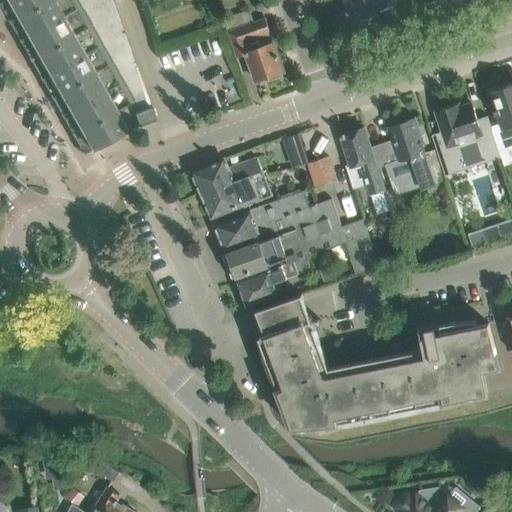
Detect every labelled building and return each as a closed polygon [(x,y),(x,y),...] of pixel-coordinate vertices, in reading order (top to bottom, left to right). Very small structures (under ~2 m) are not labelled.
[(0,0),(0,7),(7,20),(50,97),(83,154),(126,129),(155,119),(113,0),(0,0)] [(223,19),(227,32),(236,58),(246,54),(256,81),(269,76),(270,80),(281,76),(280,72),(283,71),(265,19),(254,22),(250,12),(248,13),(247,10),(223,19)] [(495,111),(496,114),(500,112),(505,127),(511,124),(511,84),(492,92),(498,109),(495,111)] [(459,147),(476,141),(483,161),(501,155),(488,114),(477,118),(472,104),(459,109),(457,104),(436,111),(443,130),(435,133),(448,173),(466,167),(459,147)] [(414,119),(389,127),(396,146),(401,160),(412,157),(416,170),(423,188),(435,184),(420,138),(414,119)] [(341,135),(347,155),(351,166),(361,163),(371,193),(377,213),(391,209),(365,132),(358,134),(357,130),(341,135)] [(301,147),(291,151),(295,162),(305,158),(301,147)] [(328,156),(317,159),(325,183),(336,179),(328,156)] [(223,159),(193,171),(204,196),(234,183),(262,171),(257,157),(228,168),(223,159)] [(234,183),(204,196),(212,216),(243,202),(245,207),(272,196),(262,171),(234,183)] [(248,213),(217,225),(226,248),(232,245),(262,233),(263,237),(265,240),(292,231),(287,215),(312,206),(306,190),(247,209),(248,213)] [(260,243),(228,255),(234,269),(229,271),(232,278),(250,270),(286,258),(288,262),(293,260),(306,255),(307,257),(328,249),(345,243),(368,235),(363,220),(341,228),(331,199),(312,206),(287,215),(292,231),(260,243)] [(483,221),(488,235),(511,226),(511,212),(509,205),(495,210),(497,216),(483,221)] [(483,228),(468,233),(473,248),(488,243),(483,228)] [(368,235),(345,243),(355,274),(378,266),(368,235)] [(243,292),(239,294),(243,305),(289,290),(285,279),(298,274),(293,260),(288,262),(260,272),(241,279),(244,287),(240,288),(241,290),(242,290),(243,292)] [(324,282),(335,278),(331,267),(320,271),(324,282)] [(511,317),(511,318),(506,319),(507,325),(496,327),(494,322),(489,324),(489,323),(477,325),(476,320),(464,321),(453,322),(435,325),(419,329),(423,349),(329,368),(306,307),(302,294),(256,310),(261,323),(266,335),(259,337),(265,355),(267,355),(267,354),(271,353),(275,362),(270,363),(270,362),(268,363),(275,381),(277,381),(277,380),(281,379),(284,387),(280,389),(280,388),(278,389),(283,404),(285,403),(289,401),(292,409),(288,411),(288,410),(286,411),(292,426),(311,426),(311,424),(310,424),(310,419),(318,418),(319,424),(318,424),(318,425),(319,428),(338,424),(338,423),(337,423),(336,418),(345,416),(346,421),(346,423),(365,419),(365,417),(364,417),(363,413),(372,411),(373,416),(373,417),(393,413),(401,411),(401,412),(420,408),(428,406),(459,400),(459,398),(466,396),(466,397),(487,393),(487,392),(511,387),(511,317)] [(59,457),(43,459),(46,478),(52,477),(54,489),(64,488),(59,457)] [(95,471),(114,482),(119,473),(101,461),(95,471)] [(396,508),(397,510),(400,511),(477,511),(481,508),(456,487),(450,494),(441,486),(420,490),(414,496),(411,493),(408,492),(406,492),(404,492),(402,493),(401,493),(399,494),(398,495),(397,496),(396,498),(396,499),(395,501),(395,502),(395,503),(395,505),(395,506),(396,508)] [(77,505),(84,495),(73,487),(65,497),(77,505)] [(107,487),(91,511),(136,511),(118,501),(119,499),(118,499),(120,495),(107,487)]
